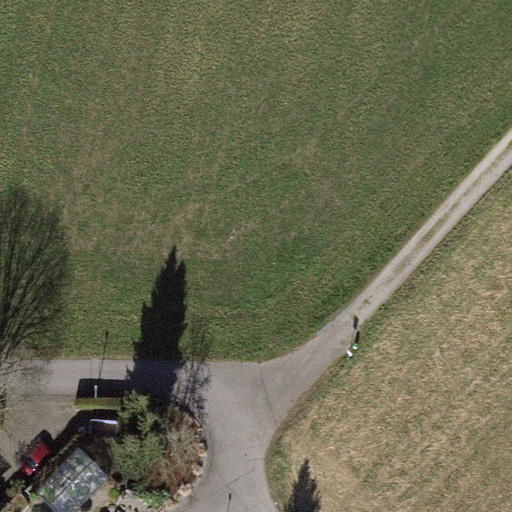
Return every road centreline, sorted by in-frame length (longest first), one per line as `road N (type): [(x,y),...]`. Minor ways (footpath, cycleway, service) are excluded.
road 1 (track): [(242,433),(511,136)]
road 2 (unclassified): [(0,375),(155,376),(220,393),(242,433)]
